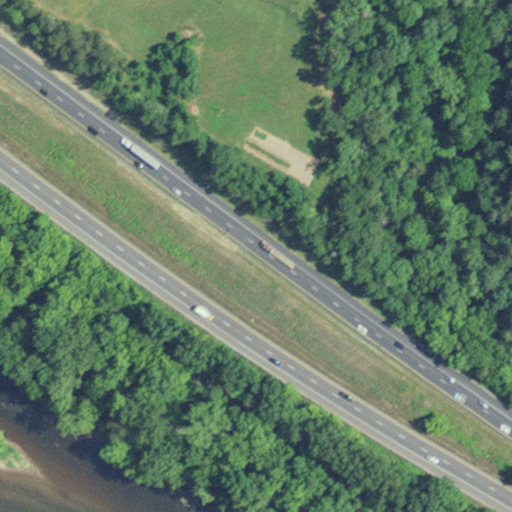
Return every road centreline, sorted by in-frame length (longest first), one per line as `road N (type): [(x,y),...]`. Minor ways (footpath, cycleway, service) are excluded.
road 1 (motorway): [(511,429),(0,53)]
road 2 (motorway): [(0,157),(256,343),(511,498)]
